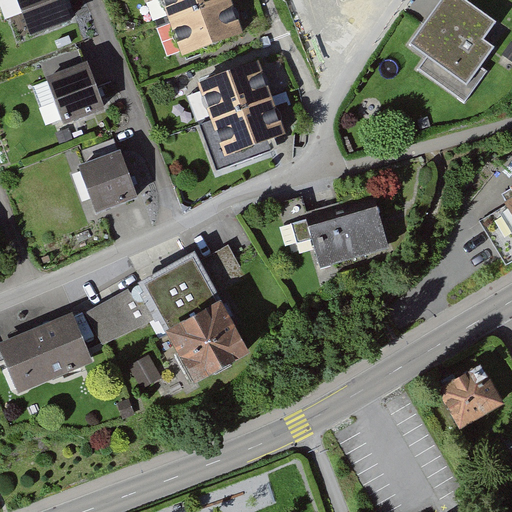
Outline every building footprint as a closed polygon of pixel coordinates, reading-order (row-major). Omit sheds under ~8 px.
[(4,0),(20,40),(62,25),(52,0),(4,0)] [(171,59),(234,36),(220,0),(150,0),(162,30),(148,35),(157,59),(169,54),(171,59)] [(498,46),(487,38),(499,22),(469,0),(445,0),(412,44),(425,54),(417,65),(467,102),(475,91),(490,71),(483,66),(498,46)] [(35,80),(53,126),(96,109),(78,63),(35,80)] [(211,155),(213,159),(275,135),(246,63),(189,85),(206,129),(192,135),(202,159),(211,155)] [(66,166),(84,215),(128,199),(108,143),(73,156),(76,163),(66,166)] [(508,265),(511,262),(511,180),(508,183),(511,189),(511,194),(506,199),(511,209),(484,226),(508,265)] [(312,238),(321,268),(390,247),(375,197),(291,222),(297,242),(312,238)] [(204,256),(215,286),(244,275),(233,245),(204,256)] [(182,251),(127,282),(131,290),(126,294),(142,323),(149,320),(179,373),(234,342),(182,251)] [(122,292),(74,318),(92,350),(140,325),(122,292)] [(0,377),(8,396),(82,364),(61,314),(0,339),(0,377)] [(438,386),(465,428),(507,402),(481,360),(438,386)]
